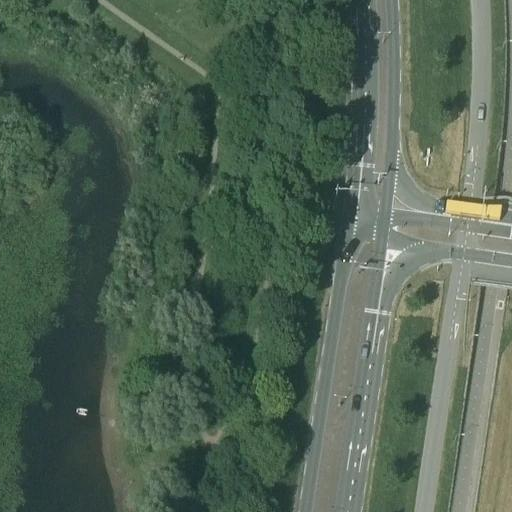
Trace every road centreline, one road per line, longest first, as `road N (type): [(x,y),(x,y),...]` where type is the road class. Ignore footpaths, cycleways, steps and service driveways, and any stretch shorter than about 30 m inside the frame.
road 1 (secondary): [(347,222),(304,511)]
road 2 (secondary): [(340,511),(380,242)]
road 3 (unclassified): [(423,511),(462,254)]
road 4 (secondary): [(354,0),(357,105),(347,222)]
road 5 (unclassified): [(466,219),(478,135),(479,0)]
road 6 (secondary): [(384,207),(390,0)]
